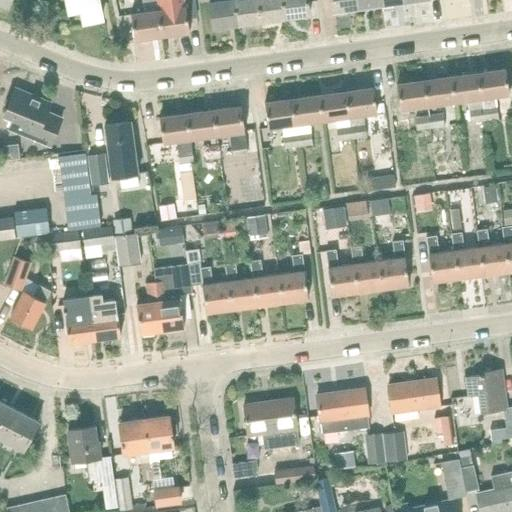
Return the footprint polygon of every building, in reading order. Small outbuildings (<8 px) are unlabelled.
[(0,0),(0,7),(9,12),(13,0),(0,0)] [(85,23),(103,19),(99,0),(68,0),(71,12),(82,9),(85,23)] [(136,40),(164,36),(158,0),(142,0),(143,4),(145,12),(133,14),(136,40)] [(158,0),(164,36),(191,32),(189,18),(186,0),(158,0)] [(194,0),(186,0),(189,18),(197,17),(194,0)] [(235,0),(222,0),(223,2),(211,3),(215,30),(239,26),(235,0)] [(235,0),(239,26),(263,22),(259,0),(235,0)] [(283,0),(259,0),(263,22),(286,19),(283,0)] [(309,0),(283,0),(286,19),(312,15),(309,0)] [(333,0),(335,12),(358,9),(356,0),(333,0)] [(382,5),(381,0),(356,0),(358,9),(382,5)] [(507,69),(480,72),(486,120),(499,119),(497,107),(496,97),(511,95),(507,69)] [(471,123),(486,120),(480,72),(453,76),(457,103),(468,101),(469,110),(471,123)] [(430,106),(457,103),(453,76),(426,80),(430,106)] [(399,83),(402,110),(430,106),(426,80),(399,83)] [(47,112),(51,103),(16,88),(4,116),(13,120),(9,129),(50,146),(62,118),(47,112)] [(365,125),(363,116),(379,113),(377,105),(375,88),(347,92),(354,139),(367,137),(365,125)] [(339,141),(354,139),(347,92),(321,95),(324,121),(336,119),(339,141)] [(309,123),(324,121),(321,95),(294,99),(301,147),(313,145),(311,133),(309,123)] [(285,149),(301,147),(294,99),(266,103),(270,129),(282,127),(284,137),(285,149)] [(385,104),(377,105),(379,113),(386,112),(385,104)] [(246,142),(245,132),(246,132),(243,106),(215,110),(219,135),(230,134),(232,144),(234,156),(248,154),(246,142)] [(192,139),(219,135),(215,110),(189,114),(192,139)] [(433,128),(445,126),(443,113),(431,115),(433,128)] [(191,139),(192,139),(189,114),(161,118),(164,143),(176,141),(178,150),(179,163),(194,161),(192,148),(191,139)] [(431,115),(416,117),(417,130),(433,128),(431,115)] [(133,121),(105,125),(109,156),(112,178),(120,176),(138,174),(139,174),(133,121)] [(207,159),(221,157),(219,145),(205,147),(207,159)] [(85,155),(60,158),(65,201),(68,227),(99,223),(95,192),(90,192),(85,155)] [(93,185),(101,184),(109,183),(106,155),(90,157),(93,185)] [(431,159),(413,160),(413,176),(431,176),(431,159)] [(179,165),(184,200),(197,199),(192,163),(179,165)] [(382,189),(396,187),(395,174),(381,176),(382,189)] [(484,188),(486,205),(500,203),(497,186),(484,188)] [(415,195),(417,207),(431,205),(429,193),(415,195)] [(387,199),(371,201),(373,214),(389,212),(387,199)] [(367,201),(347,203),(347,204),(348,216),(358,215),(368,214),(367,201)] [(393,220),(406,217),(404,202),(391,205),(393,220)] [(173,205),(161,208),(163,220),(175,218),(173,205)] [(343,206),(322,209),(325,228),(346,225),(343,206)] [(461,231),(460,219),(459,209),(452,210),(454,232),(461,231)] [(511,209),(503,210),(505,225),(511,223),(511,209)] [(46,210),(14,214),(17,238),(26,236),(49,234),(46,210)] [(13,216),(0,216),(0,241),(15,239),(13,216)] [(266,216),(246,218),(247,228),(248,233),(268,230),(266,216)] [(130,220),(114,222),(116,234),(132,232),(130,220)] [(115,249),(114,243),(112,225),(83,230),(85,247),(101,245),(102,251),(115,249)] [(511,243),(510,243),(509,238),(511,237),(511,226),(503,227),(505,244),(509,273),(511,272),(511,243)] [(182,228),(170,229),(172,242),(183,241),(182,228)] [(505,244),(485,247),(484,242),(488,240),(487,229),(477,230),(480,248),(484,277),(509,273),(505,244)] [(480,248),(460,251),(459,245),(463,244),(461,232),(452,234),(455,251),(459,280),(484,277),(480,248)] [(60,251),(81,249),(79,233),(49,236),(52,259),(61,258),(60,251)] [(141,263),(139,248),(137,233),(115,236),(119,266),(141,263)] [(455,251),(439,253),(436,236),(427,237),(430,255),(428,255),(433,284),(459,280),(455,251)] [(406,258),(405,258),(403,240),(393,242),(396,259),(380,261),(384,291),(410,287),(406,258)] [(299,242),(301,254),(312,252),(310,241),(299,242)] [(380,261),(363,263),(363,261),(359,262),(358,258),(363,257),(361,246),(352,247),(354,265),(358,294),(384,291),(380,261)] [(201,268),(200,262),(201,262),(199,249),(187,251),(188,264),(191,286),(203,285),(207,314),(233,310),(229,281),(228,282),(213,284),(210,267),(201,268)] [(354,265),(338,267),(336,250),(326,251),(329,268),(328,268),(332,297),(358,294),(354,265)] [(309,300),(305,271),(302,254),(292,255),(295,273),(279,275),(283,304),(309,300)] [(27,279),(32,265),(14,259),(5,286),(22,292),(23,290),(27,279)] [(279,275),(259,277),(258,272),(262,271),(260,259),(251,261),(254,278),(258,307),(283,304),(279,275)] [(254,278),(234,281),(233,276),(238,275),(236,263),(226,264),(228,282),(229,281),(233,310),(258,307),(254,278)] [(192,293),(191,286),(188,264),(154,268),(156,283),(162,332),(184,329),(181,300),(180,295),(192,293)] [(141,335),(162,332),(156,283),(148,284),(151,304),(137,306),(141,335)] [(25,291),(12,318),(32,329),(51,291),(48,289),(40,285),(34,296),(25,291)] [(121,337),(118,315),(115,299),(103,300),(102,294),(89,295),(89,298),(92,318),(95,341),(121,337)] [(95,341),(92,318),(89,298),(65,301),(68,322),(66,323),(69,344),(95,341)] [(511,406),(508,407),(503,370),(484,372),(484,376),(467,378),(470,397),(480,395),(482,414),(504,411),(506,427),(490,430),(492,440),(511,437),(511,406)] [(393,414),(439,408),(436,379),(390,385),(393,414)] [(369,427),(368,417),(364,389),(317,395),(321,423),(323,433),(369,427)] [(0,401),(0,441),(1,439),(16,410),(0,401)] [(265,450),(298,446),(296,431),(298,430),(294,403),(263,407),(263,403),(244,405),(248,437),(263,435),(265,450)] [(16,410),(1,439),(23,451),(38,422),(16,410)] [(175,418),(169,419),(169,416),(144,420),(153,481),(162,480),(158,450),(173,448),(171,433),(177,433),(175,418)] [(450,416),(440,418),(445,446),(454,444),(450,416)] [(144,420),(120,423),(124,455),(140,453),(143,479),(144,484),(153,483),(153,481),(144,420)] [(111,456),(101,457),(98,441),(96,441),(94,427),(68,430),(73,462),(87,460),(91,485),(102,483),(106,509),(118,507),(114,479),(111,456)] [(384,446),(387,463),(408,460),(404,432),(383,434),(383,433),(382,433),(384,446)] [(369,465),(387,463),(384,446),(382,433),(365,435),(369,465)] [(459,452),(462,466),(473,464),(470,450),(459,452)] [(352,452),(336,454),(338,469),(354,467),(352,452)] [(467,495),(461,467),(459,458),(441,462),(449,500),(454,499),(453,498),(467,495)] [(478,494),(481,493),(474,464),(473,464),(462,466),(461,467),(467,495),(478,494)] [(276,484),(315,479),(313,465),(275,471),(276,484)] [(481,493),(478,494),(482,511),(511,511),(511,471),(492,476),(495,490),(481,493)] [(119,510),(133,508),(129,477),(114,479),(118,507),(119,510)] [(322,511),(336,511),(329,479),(317,481),(320,495),(319,495),(321,506),(322,511)] [(156,505),(181,502),(179,487),(154,490),(156,505)] [(69,511),(66,495),(54,498),(57,511),(69,511)] [(57,511),(54,498),(42,501),(44,511),(57,511)] [(44,511),(42,501),(30,503),(32,511),(44,511)] [(408,506),(393,509),(393,511),(457,511),(455,501),(409,511),(408,506)] [(32,511),(30,503),(18,506),(19,511),(32,511)]
